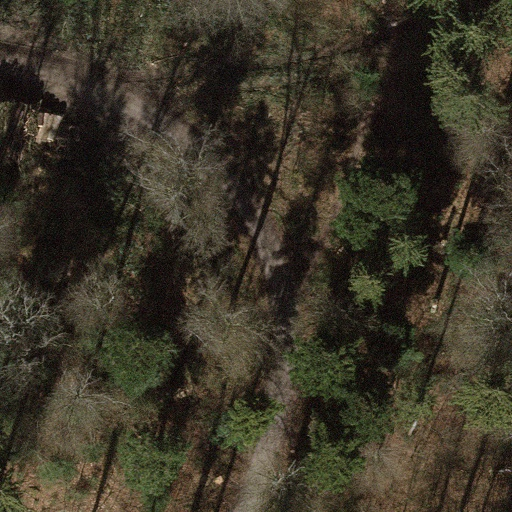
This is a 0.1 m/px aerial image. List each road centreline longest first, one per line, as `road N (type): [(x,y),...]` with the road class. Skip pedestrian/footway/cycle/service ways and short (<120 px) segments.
road 1 (track): [(0,70),(127,83),(320,262),(235,511)]
road 2 (track): [(127,83),(419,26)]
